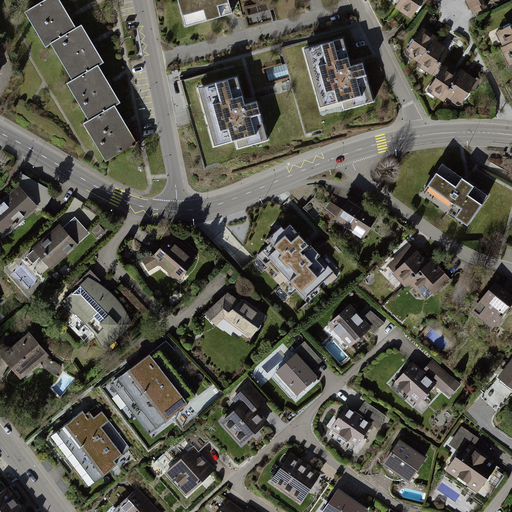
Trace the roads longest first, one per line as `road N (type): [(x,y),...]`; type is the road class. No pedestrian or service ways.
road 1 (residential): [(140,0),(178,210)]
road 2 (residential): [(342,154),(375,192),(435,235),(511,271)]
road 3 (tertiary): [(178,210),(235,199),(342,154)]
road 4 (tertiary): [(0,132),(142,207)]
road 5 (residential): [(172,325),(112,263),(110,250),(142,207)]
road 6 (residential): [(357,0),(420,135)]
road 7 (residential): [(410,511),(294,427)]
road 8 (residential): [(294,427),(393,336)]
road 9 (residential): [(268,511),(233,484),(294,427)]
